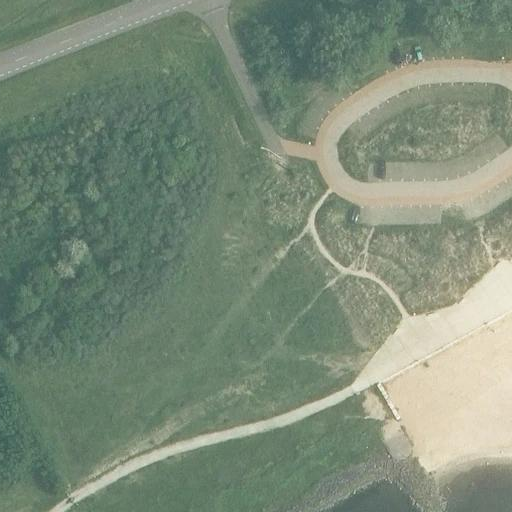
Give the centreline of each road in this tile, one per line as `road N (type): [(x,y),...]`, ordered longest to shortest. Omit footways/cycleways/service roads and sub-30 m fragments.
road 1 (track): [(352,390),(142,461),(55,511)]
road 2 (unclassified): [(0,67),(173,0)]
